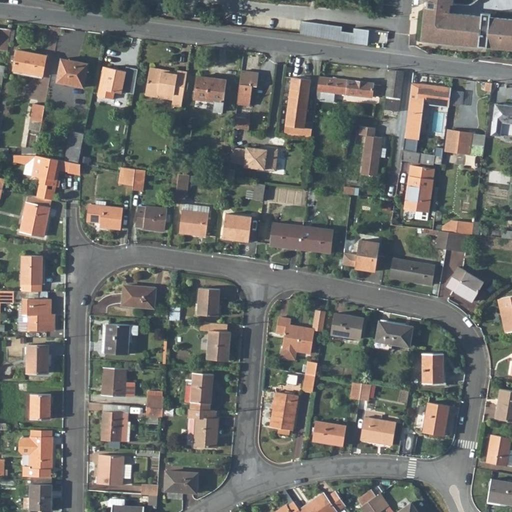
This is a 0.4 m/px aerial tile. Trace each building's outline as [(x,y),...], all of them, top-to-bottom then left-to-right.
[(511,19),(490,17),(491,13),(482,12),(481,16),(449,12),(450,3),(466,5),(469,4),(472,3),(475,3),(478,1),(478,0),(425,0),(426,1),(428,1),(427,7),(425,7),(422,40),(479,46),(479,44),(487,45),(487,47),(511,49),(511,19)] [(342,26),(302,21),(301,33),(340,40),(353,42),(354,32),(341,31),(342,26)] [(0,27),(0,48),(7,49),(9,29),(0,27)] [(369,30),(354,28),(354,32),(353,42),(368,45),(369,30)] [(17,50),(13,71),(42,76),(46,55),(17,50)] [(64,59),(60,81),(85,85),(88,63),(64,59)] [(104,67),(99,95),(114,98),(115,91),(129,94),(133,74),(125,72),(126,71),(104,67)] [(171,106),(180,107),(186,72),(176,71),(176,75),(160,72),(161,71),(149,69),(145,93),(156,95),(156,97),(172,100),(171,106)] [(388,69),(385,97),(400,99),(401,92),(403,70),(388,69)] [(241,71),(237,104),(250,105),(253,86),(257,87),(259,73),(241,71)] [(197,76),(195,99),(216,101),(215,111),(222,112),(226,80),(197,76)] [(318,81),(316,98),(334,100),(335,92),(348,94),(350,80),(319,76),(318,81)] [(291,77),(284,134),(310,138),(311,129),(304,128),(311,80),(291,77)] [(350,80),(348,94),(371,97),(372,96),(379,96),(381,86),(373,85),(373,83),(350,80)] [(451,87),(411,82),(402,151),(417,153),(424,102),(449,106),(451,87)] [(385,97),(383,109),(398,111),(400,99),(385,97)] [(33,103),(30,119),(42,121),(44,105),(33,103)] [(511,105),(495,103),(491,134),(500,135),(500,134),(511,135),(511,105)] [(234,127),(234,128),(248,130),(249,118),(235,116),(234,127)] [(30,119),(29,129),(40,130),(42,121),(30,119)] [(366,136),(360,174),(376,176),(379,158),(384,159),(386,149),(380,148),(381,137),(374,137),(375,128),(360,126),(359,135),(366,136)] [(445,150),(483,155),(485,134),(447,129),(445,150)] [(71,130),(65,161),(79,163),(85,133),(75,131),(71,130)] [(231,147),(229,162),(245,164),(244,166),(275,170),(278,148),(267,147),(266,149),(246,146),(246,149),(231,147)] [(443,148),(435,147),(434,155),(442,156),(443,148)] [(402,151),(401,158),(411,159),(413,152),(402,151)] [(47,158),(37,156),(16,155),(15,162),(27,164),(26,174),(34,176),(34,173),(42,174),(40,183),(56,186),(57,186),(60,187),(61,181),(58,180),(60,169),(61,160),(47,158)] [(61,160),(60,169),(81,173),(82,164),(79,163),(65,161),(61,160)] [(411,165),(404,208),(427,211),(434,168),(411,165)] [(136,167),(124,166),(124,173),(128,174),(126,183),(134,184),(136,167)] [(134,184),(134,186),(142,187),(145,169),(136,167),(134,184)] [(34,176),(33,181),(40,183),(42,174),(34,173),(34,176)] [(180,173),(178,190),(188,191),(190,181),(197,182),(197,175),(180,173)] [(56,186),(40,183),(38,197),(54,200),(56,186)] [(255,183),(253,198),(263,199),(265,184),(255,183)] [(178,190),(176,202),(187,203),(188,191),(178,190)] [(30,195),(28,203),(52,208),(54,200),(38,197),(30,195)] [(52,208),(28,203),(22,231),(46,236),(52,208)] [(90,204),(88,220),(95,221),(96,219),(102,220),(101,225),(122,228),(124,208),(90,204)] [(183,204),(179,233),(206,236),(209,207),(183,204)] [(139,206),(136,227),(165,231),(168,210),(139,206)] [(226,214),(223,239),(248,242),(251,218),(226,214)] [(444,226),(443,231),(450,232),(470,234),(473,234),(474,223),(455,220),(444,226)] [(271,246),(300,249),(303,226),(274,223),(271,246)] [(303,226),(300,249),(330,253),(332,230),(303,226)] [(440,230),(437,249),(447,250),(450,232),(443,231),(440,230)] [(450,232),(447,250),(467,253),(470,234),(450,232)] [(357,256),(344,254),(343,265),(356,266),(355,268),(376,271),(379,243),(359,240),(357,256)] [(44,255),(24,255),(23,284),(24,284),(24,291),(43,292),(43,284),(44,284),(44,255)] [(395,258),(391,277),(433,286),(437,267),(395,258)] [(458,268),(448,288),(473,302),(484,282),(458,268)] [(202,285),(199,315),(220,316),(222,287),(202,285)] [(127,286),(125,304),(156,307),(158,290),(127,286)] [(0,290),(0,301),(15,302),(16,291),(0,290)] [(511,295),(500,298),(503,314),(501,314),(505,332),(511,330),(511,295)] [(20,306),(20,329),(56,330),(56,315),(50,315),(51,299),(24,298),(24,306),(20,306)] [(285,334),(283,349),(296,351),(311,354),(315,330),(323,331),(326,311),(316,310),(313,329),(290,325),(292,320),(279,318),(277,333),(285,334)] [(336,313),(332,333),(344,335),(344,336),(360,339),(364,319),(336,313)] [(209,359),(229,360),(230,348),(231,349),(232,332),(229,332),(229,324),(203,323),(202,331),(211,332),(209,359)] [(412,328),(380,323),(376,348),(390,351),(392,343),(409,346),(412,328)] [(108,337),(107,353),(131,355),(132,335),(140,335),(141,327),(133,326),(111,324),(110,336),(108,337)] [(29,345),(29,372),(50,372),(50,345),(29,345)] [(296,351),(283,349),(282,355),(295,357),(296,351)] [(444,354),(424,355),(424,384),(445,384),(444,354)] [(309,363),(307,376),(316,377),(318,364),(309,363)] [(106,369),(104,395),(135,397),(136,384),(127,383),(128,370),(106,369)] [(195,373),(193,410),(213,412),(215,375),(195,373)] [(307,376),(305,391),(314,392),(316,377),(307,376)] [(363,385),(360,402),(369,404),(372,386),(363,385)] [(496,419),(511,421),(511,390),(501,389),(496,419)] [(33,394),(32,419),(52,419),(53,394),(33,394)] [(277,394),(271,429),(293,433),(299,398),(277,394)] [(149,397),(149,407),(165,408),(166,398),(149,397)] [(429,404),(423,432),(445,436),(450,407),(429,404)] [(106,405),(105,411),(124,413),(130,413),(131,406),(106,405)] [(149,407),(148,416),(164,417),(165,408),(149,407)] [(193,410),(191,410),(190,418),(197,418),(195,446),(218,448),(221,420),(218,420),(218,412),(213,412),(193,410)] [(105,411),(103,440),(122,442),(124,413),(105,411)] [(124,413),(122,442),(128,442),(130,413),(124,413)] [(365,419),(361,441),(393,447),(397,425),(365,419)] [(317,424),(314,442),(345,447),(348,428),(317,424)] [(506,466),(506,465),(508,450),(510,439),(492,435),(487,463),(506,466)] [(25,467),(25,477),(32,477),(53,477),(53,469),(54,469),(54,437),(33,436),(32,436),(32,438),(25,438),(22,441),(22,451),(24,454),(32,454),(31,467),(25,467)] [(102,454),(99,483),(124,485),(124,478),(132,478),(133,465),(125,464),(126,456),(102,454)] [(168,472),(166,490),(197,494),(199,475),(168,472)] [(511,482),(492,479),(488,500),(511,503),(511,482)] [(53,485),(32,484),(32,497),(25,497),(25,507),(32,507),(31,510),(53,511),(53,485)] [(144,486),(143,495),(152,496),(160,496),(160,488),(144,486)] [(323,494),(299,511),(337,511),(344,507),(334,493),(326,499),(323,494)] [(379,495),(367,504),(373,511),(381,511),(388,508),(379,495)] [(152,496),(151,508),(159,509),(160,496),(152,496)] [(110,500),(110,507),(114,507),(113,511),(145,511),(146,508),(127,507),(127,499),(112,499),(110,500)]
